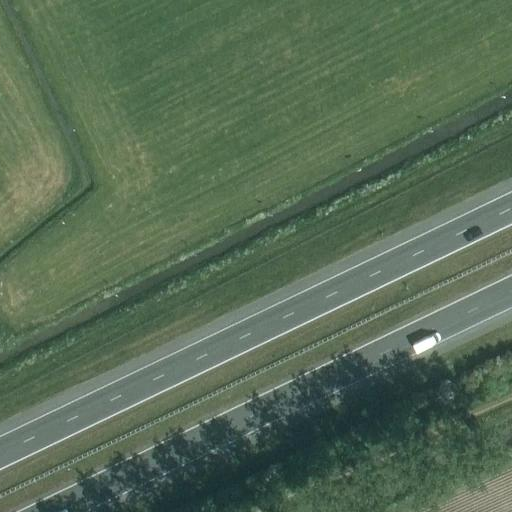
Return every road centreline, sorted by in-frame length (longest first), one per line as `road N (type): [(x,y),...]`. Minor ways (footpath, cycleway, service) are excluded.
road 1 (motorway): [(511,209),(0,454)]
road 2 (motorway): [(53,511),(511,292)]
